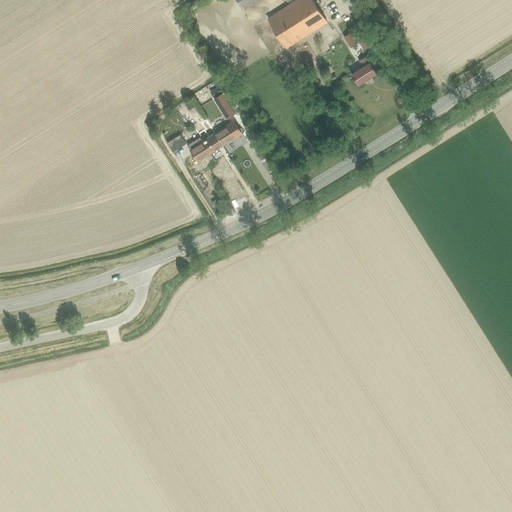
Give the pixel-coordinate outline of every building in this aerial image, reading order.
[(235,0),(242,11),(259,0),(235,0)] [(296,0),(267,18),(286,48),(327,22),(312,0),(296,0)] [(351,47),(358,42),(351,32),(343,37),(351,47)] [(358,84),(376,73),(369,62),(365,56),(359,60),(363,66),(351,74),(358,84)] [(222,93),(214,98),(227,119),(235,113),(222,93)] [(189,110),(196,106),(192,98),(184,102),(189,110)] [(208,122),(223,146),(243,133),(234,120),(227,125),(227,124),(214,132),(208,122)] [(202,140),(210,154),(223,146),(208,122),(203,125),(207,131),(204,132),(207,137),(202,140)] [(172,152),(186,144),(180,134),(167,142),(172,152)] [(210,154),(202,140),(201,140),(200,137),(187,145),(189,149),(190,149),(198,162),(210,154)]
